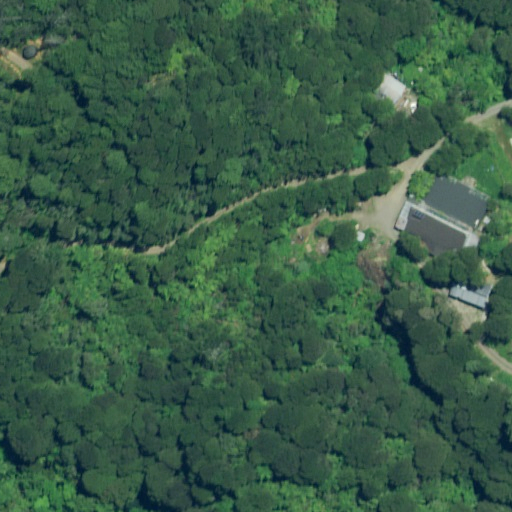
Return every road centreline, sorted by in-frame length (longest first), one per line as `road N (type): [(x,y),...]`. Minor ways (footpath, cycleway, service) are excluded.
road 1 (track): [(403,165),(230,197),(153,248),(45,247),(0,258)]
road 2 (track): [(511,105),(440,135),(403,165),(376,216)]
